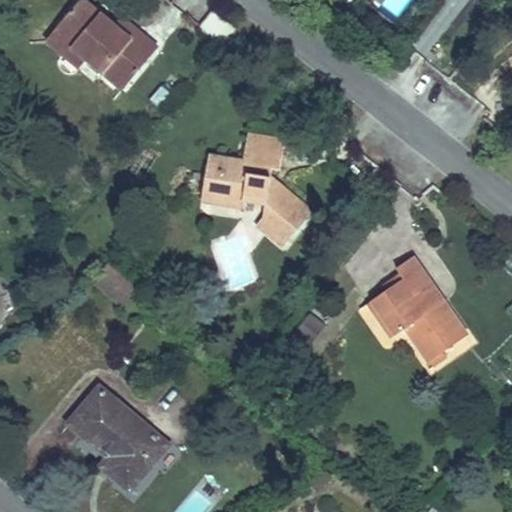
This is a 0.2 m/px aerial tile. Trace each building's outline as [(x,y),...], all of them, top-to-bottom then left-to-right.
[(83,0),(81,0),(55,32),(88,60),(105,74),(111,66),(130,82),(159,49),(138,32),(131,40),(115,27),(83,0)] [(196,31),(222,52),(239,31),(213,10),(201,26),(196,31)] [(122,18),(115,27),(131,40),(138,32),(122,18)] [(81,69),(88,60),(55,32),(47,40),(81,69)] [(130,82),(111,66),(105,74),(124,90),(130,82)] [(264,218),(259,224),(273,236),(277,232),(288,242),(312,213),(278,184),(276,187),(271,182),(273,170),(281,171),(284,154),(257,150),(259,137),(249,135),(244,164),(243,174),(208,168),(203,196),(223,199),(222,204),(244,208),(246,201),(266,204),(264,218)] [(259,137),(257,150),(284,154),(286,141),(259,137)] [(210,158),(208,168),(243,174),(244,164),(210,158)] [(271,182),(276,187),(278,184),(281,171),(273,170),(271,182)] [(203,196),(203,201),(222,204),(223,199),(203,196)] [(277,232),(273,236),(285,246),(288,242),(277,232)] [(405,279),(370,304),(382,321),(386,318),(398,334),(407,328),(431,362),(469,336),(444,301),(434,308),(425,294),(435,288),(414,257),(398,269),(405,279)] [(108,267),(95,281),(125,308),(139,293),(108,267)] [(435,288),(425,294),(434,308),(444,301),(435,288)] [(308,354),(324,323),(306,313),(290,345),(308,354)] [(386,318),(382,321),(393,338),(398,334),(386,318)] [(101,388),(70,424),(109,458),(119,466),(111,475),(131,491),(170,446),(101,388)] [(109,458),(101,467),(111,475),(119,466),(109,458)] [(308,481),(318,491),(333,477),(324,467),(308,481)]
